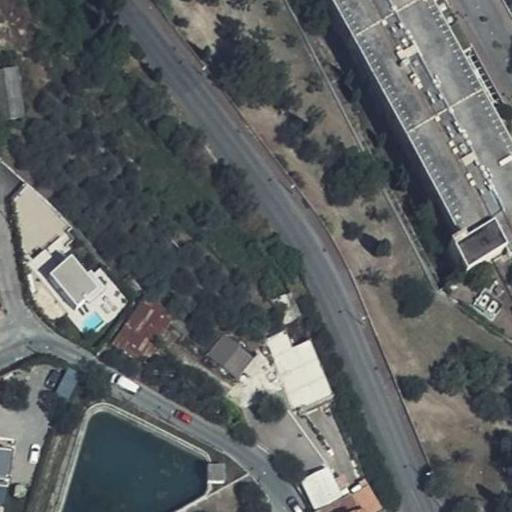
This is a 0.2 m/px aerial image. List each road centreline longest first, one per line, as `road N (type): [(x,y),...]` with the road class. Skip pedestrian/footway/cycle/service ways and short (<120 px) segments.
road 1 (residential): [(424,511),(314,257),(269,182),(127,0)]
road 2 (residential): [(23,337),(63,348),(231,448),(290,511)]
